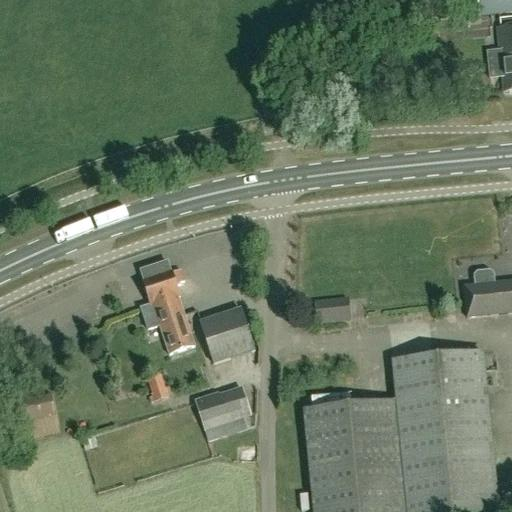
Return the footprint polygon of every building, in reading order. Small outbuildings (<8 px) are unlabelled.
[(511,0),(452,0),(455,20),(439,22),(442,39),(483,35),(492,34),(490,16),(511,13),(511,0)] [(511,92),(511,19),(500,20),(501,30),(497,30),(503,93),(511,92)] [(274,88),(259,91),(266,121),(281,117),(274,88)] [(159,328),(160,331),(186,322),(178,299),(180,298),(177,288),(180,287),(180,285),(185,284),(181,272),(172,275),(171,273),(168,264),(141,273),(144,282),(143,282),(151,307),(141,310),(148,331),(159,328)] [(511,314),(511,282),(494,285),(493,276),(490,273),(477,274),(475,278),(475,287),(464,288),(467,320),(511,314)] [(366,287),(351,288),(352,304),(367,303),(366,287)] [(318,324),(350,321),(348,301),(316,305),(318,324)] [(241,311),(201,324),(214,366),(255,353),(241,311)] [(195,348),(186,322),(160,331),(168,357),(195,348)] [(313,511),(498,511),(482,354),(392,363),(396,403),(304,413),(313,511)] [(196,405),(208,442),(250,429),(247,419),(251,417),(243,394),(220,402),(219,398),(196,405)] [(52,396),(12,405),(16,426),(56,417),(52,396)]
